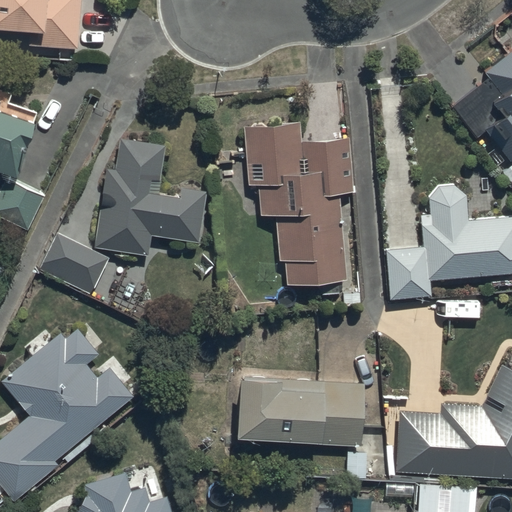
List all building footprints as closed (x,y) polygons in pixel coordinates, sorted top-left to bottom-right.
[(0,0),(0,37),(28,39),(28,51),(77,53),(79,0),(0,0)] [(511,52),(484,76),(487,79),(448,109),(475,142),(485,135),(499,152),(510,163),(511,162),(511,52)] [(0,179),(5,182),(0,192),(0,218),(27,231),(43,199),(14,185),(37,117),(7,108),(10,97),(0,93),(0,179)] [(345,283),(337,199),(353,198),(348,142),(301,146),(299,126),(241,131),(247,192),(257,191),(260,221),(274,220),(278,265),(283,265),(285,289),(345,283)] [(115,173),(104,172),(95,250),(148,256),(150,239),(197,244),(203,195),(179,191),(178,202),(157,200),(164,148),(119,142),(115,173)] [(431,300),(430,283),(511,276),(511,220),(467,224),(465,198),(464,197),(464,196),(463,195),(462,194),(461,193),(460,193),(459,192),(458,191),(457,191),(456,190),(454,190),(453,189),(452,189),(451,188),(449,188),(448,188),(447,188),(445,188),(444,188),(443,189),(442,189),(440,189),(439,190),(438,190),(437,191),(436,191),(435,192),(434,193),(433,194),(432,194),(431,195),(430,196),(429,197),(428,199),(428,200),(428,217),(420,217),(421,250),(386,252),(388,304),(431,300)] [(108,261),(56,235),(38,271),(90,297),(108,261)] [(57,468),(53,463),(133,399),(109,369),(96,380),(85,367),(97,357),(77,332),(64,343),(59,336),(0,383),(28,418),(0,440),(0,486),(13,503),(57,468)] [(398,415),(394,475),(511,482),(511,375),(501,369),(480,409),(440,407),(439,416),(398,415)] [(277,389),(237,387),(236,446),(346,450),(345,480),(365,480),(367,449),(360,449),(363,386),(278,382),(277,389)] [(169,511),(166,500),(147,506),(143,490),(129,494),(123,476),(83,488),(87,500),(79,511),(169,511)]
